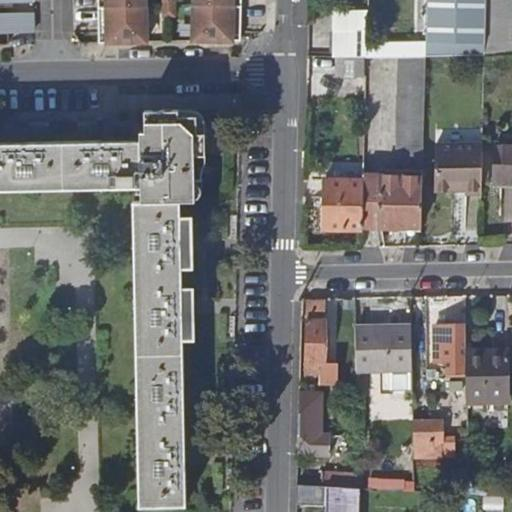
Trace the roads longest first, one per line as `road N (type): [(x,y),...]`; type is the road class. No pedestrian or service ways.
road 1 (residential): [(274,511),(281,273)]
road 2 (residential): [(281,273),(511,269)]
road 3 (residential): [(53,75),(282,69)]
road 4 (residential): [(281,273),(282,69)]
